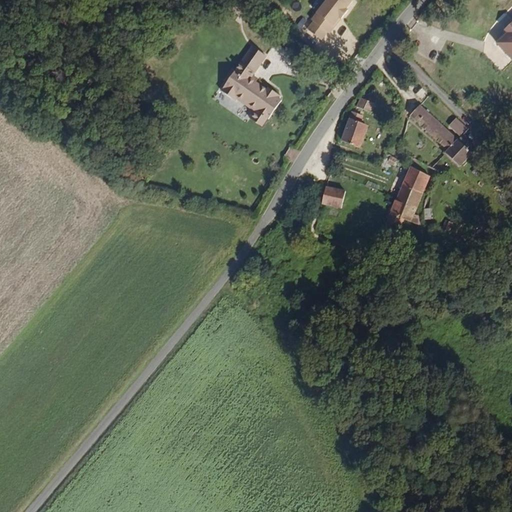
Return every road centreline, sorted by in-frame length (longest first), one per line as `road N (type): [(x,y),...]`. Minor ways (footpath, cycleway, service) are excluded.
road 1 (tertiary): [(30,511),(249,243)]
road 2 (residential): [(416,0),(249,243)]
